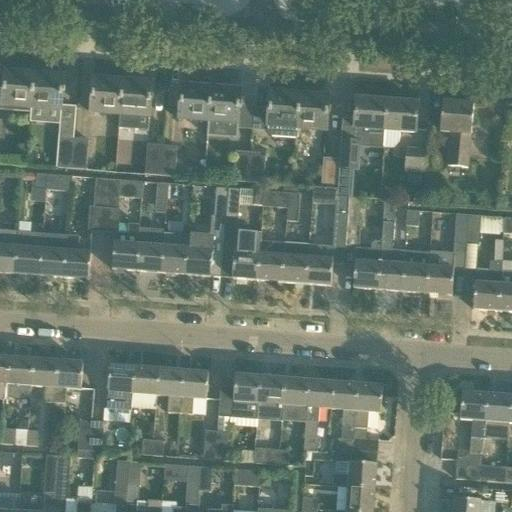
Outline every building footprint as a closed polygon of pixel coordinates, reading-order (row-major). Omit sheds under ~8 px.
[(13,108),(30,109),(33,77),(5,75),(5,73),(4,72),(3,91),(0,90),(0,110),(13,112),(13,108)] [(29,123),(59,125),(61,106),(63,77),(62,77),(62,79),(34,77),(34,75),(33,75),(33,77),(30,109),(29,123)] [(90,114),(119,116),(120,116),(122,82),(122,84),(94,81),(94,79),(93,79),(90,114)] [(123,82),(122,82),(120,116),(119,116),(118,129),(148,131),(152,84),(151,84),(151,86),(123,84),(123,82)] [(208,123),(211,89),(210,89),(210,90),(182,88),(182,86),(181,86),(178,121),(208,123)] [(208,123),(238,126),(240,91),(239,91),(239,93),(211,90),(211,89),(208,123)] [(300,92),(282,91),(282,96),(271,95),(271,93),(270,93),(267,128),(268,128),(267,133),(272,138),(296,139),(297,130),(300,92)] [(300,97),(300,95),(300,92),(297,130),(326,133),(329,97),(328,97),(328,99),(300,97)] [(341,128),(339,160),(338,173),(357,174),(360,148),(368,148),(383,149),(384,132),(386,102),(355,99),(353,129),(341,128)] [(386,102),(384,132),(383,149),(393,150),(399,143),(400,134),(416,135),(418,104),(386,102)] [(468,169),(474,105),(442,103),(440,132),(450,133),(448,167),(468,169)] [(71,169),(73,139),(58,138),(56,168),(71,169)] [(89,141),(73,139),(71,169),(86,170),(89,141)] [(145,175),(160,176),(162,146),(147,145),(145,175)] [(162,146),(160,176),(175,177),(177,148),(162,146)] [(403,173),(425,175),(427,149),(406,148),(403,173)] [(233,182),(248,184),(251,153),(235,152),(233,182)] [(248,184),(264,185),(266,154),(251,153),(248,184)] [(323,159),(320,190),(337,191),(338,173),(339,160),(323,159)] [(47,176),(36,175),(36,182),(35,190),(46,191),(47,176)] [(47,176),(46,191),(59,192),(60,177),(47,176)] [(105,209),(107,181),(95,180),(93,209),(105,209)] [(142,198),(143,185),(143,183),(107,181),(105,209),(118,210),(119,198),(141,199),(141,198),(142,198)] [(157,186),(156,186),(155,200),(166,200),(167,185),(157,184),(157,186)] [(178,186),(167,185),(166,200),(177,201),(178,186)] [(225,219),(228,190),(217,189),(214,219),(225,219)] [(313,189),(312,203),(336,205),(336,199),(337,191),(320,190),(313,189)] [(239,191),(228,190),(225,219),(237,220),(238,205),(239,191)] [(252,207),(262,208),(264,193),(253,192),(252,207)] [(262,208),(275,209),(277,194),(264,193),(262,208)] [(288,195),(287,210),(286,222),(297,223),(299,195),(293,195),(288,195)] [(335,227),(347,228),(349,200),(336,199),(336,205),(335,227)] [(349,200),(347,228),(359,229),(361,201),(349,200)] [(419,213),(407,212),(406,227),(418,228),(419,213)] [(454,245),(466,246),(469,216),(456,215),(454,245)] [(481,217),(469,216),(466,246),(478,247),(481,217)] [(511,219),(504,219),(503,235),(511,235),(511,219)] [(383,224),(382,243),(378,291),(402,293),(405,253),(392,252),(394,224),(383,224)] [(112,271),(136,273),(139,233),(140,226),(128,225),(127,235),(114,234),(112,271)] [(0,274),(15,275),(18,232),(0,231),(0,274)] [(15,275),(40,277),(42,234),(18,232),(15,275)] [(139,233),(136,273),(160,274),(163,238),(163,234),(139,233)] [(40,277),(64,279),(67,236),(42,234),(40,277)] [(160,274),(185,276),(188,236),(163,234),(163,238),(160,274)] [(260,242),(260,235),(242,234),(240,254),(234,254),(232,280),(256,282),(260,242)] [(67,236),(64,279),(89,281),(91,254),(78,253),(79,237),(67,236)] [(188,236),(185,276),(210,278),(211,267),(222,268),(224,238),(188,236)] [(260,242),(256,282),(281,284),(284,244),(260,242)] [(353,289),(378,291),(382,243),(375,243),(371,246),(370,250),(356,249),(353,289)] [(281,284),(305,286),(308,246),(284,244),(281,284)] [(308,246),(305,286),(331,288),(333,261),(334,248),(308,246)] [(430,255),(429,255),(426,295),(452,297),(455,254),(430,252),(430,255)] [(402,293),(426,295),(429,255),(405,253),(402,293)] [(473,311),(497,313),(501,264),(490,263),(489,272),(476,271),(473,311)] [(501,264),(497,313),(511,313),(511,272),(502,272),(503,264),(501,264)] [(0,397),(6,398),(8,359),(0,358),(0,397)] [(8,359),(6,398),(6,399),(30,401),(31,388),(30,388),(32,361),(8,359)] [(44,404),(54,405),(57,363),(32,361),(30,388),(31,388),(45,389),(44,404)] [(83,365),(57,363),(54,405),(65,406),(66,390),(81,391),(83,365)] [(131,412),(131,409),(134,369),(110,367),(106,410),(131,412)] [(156,397),(158,371),(134,369),(131,409),(155,411),(156,397)] [(167,414),(179,415),(183,373),(158,371),(156,397),(168,398),(167,414)] [(208,375),(183,373),(179,415),(192,416),(193,400),(206,401),(208,375)] [(232,416),(257,419),(260,379),(235,377),(232,416)] [(257,419),(281,421),(284,380),(260,379),(257,419)] [(309,382),(284,380),(281,421),(306,423),(309,382)] [(333,384),(309,382),(306,423),(303,453),(317,454),(317,449),(319,449),(320,439),(317,438),(319,410),(331,411),(333,384)] [(337,450),(353,451),(357,386),(333,384),(331,411),(343,412),(341,440),(338,440),(337,450)] [(353,451),(377,453),(378,442),(366,441),(368,414),(380,415),(382,388),(357,386),(353,451)] [(462,394),(460,415),(460,421),(472,422),(468,462),(457,461),(455,480),(479,483),(480,467),(481,467),(483,440),(486,396),(462,394)] [(483,440),(507,442),(510,398),(486,396),(483,440)] [(26,447),(28,432),(29,421),(22,420),(17,425),(16,431),(3,430),(2,445),(26,447)] [(77,451),(89,452),(92,423),(80,422),(77,451)] [(92,423),(89,452),(94,452),(101,453),(104,424),(92,423)] [(26,447),(37,448),(39,433),(28,432),(26,447)] [(215,462),(217,433),(205,432),(203,461),(215,462)] [(229,434),(217,433),(215,462),(227,463),(229,434)] [(153,442),(142,441),(141,456),(152,457),(153,442)] [(153,442),(152,457),(163,458),(164,442),(153,442)] [(254,464),(267,465),(268,451),(255,449),(254,452),(254,464)] [(89,452),(77,451),(77,459),(93,460),(94,452),(89,452)] [(254,464),(254,452),(242,451),(241,463),(254,464)] [(377,453),(353,451),(351,471),(335,470),(335,476),(333,475),(333,488),(348,489),(374,490),(377,453)] [(277,466),(288,467),(289,453),(278,452),(277,466)] [(0,453),(0,465),(11,467),(12,455),(0,453)] [(56,488),(57,483),(58,458),(46,457),(44,488),(56,488)] [(70,459),(58,458),(57,483),(69,484),(70,459)] [(115,507),(116,507),(126,507),(127,487),(128,463),(117,463),(115,507)] [(139,488),(141,464),(128,463),(127,487),(139,488)] [(198,507),(198,493),(199,469),(165,466),(164,477),(188,478),(185,506),(198,507)] [(505,469),(494,468),(493,484),(504,485),(505,469)] [(199,469),(198,493),(211,494),(212,469),(199,469)] [(260,473),(235,471),(234,487),(259,488),(260,473)] [(346,511),(372,511),(374,490),(348,489),(346,511)] [(31,498),(30,511),(44,511),(45,499),(31,498)] [(303,499),(302,510),(317,511),(318,500),(303,499)] [(0,511),(19,511),(20,502),(0,500),(0,511)] [(454,500),(452,511),(479,511),(480,502),(454,500)] [(77,501),(76,511),(90,511),(91,505),(91,502),(77,501)] [(148,509),(137,508),(136,511),(161,511),(162,503),(148,502),(148,509)] [(162,503),(161,511),(186,511),(187,510),(176,509),(176,504),(162,503)]
